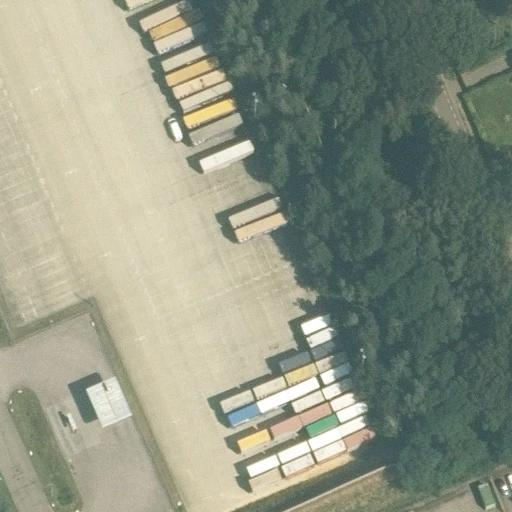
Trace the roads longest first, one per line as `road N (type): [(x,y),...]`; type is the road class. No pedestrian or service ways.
road 1 (unknown): [(0,8),(208,497)]
road 2 (unclassified): [(511,260),(401,0)]
